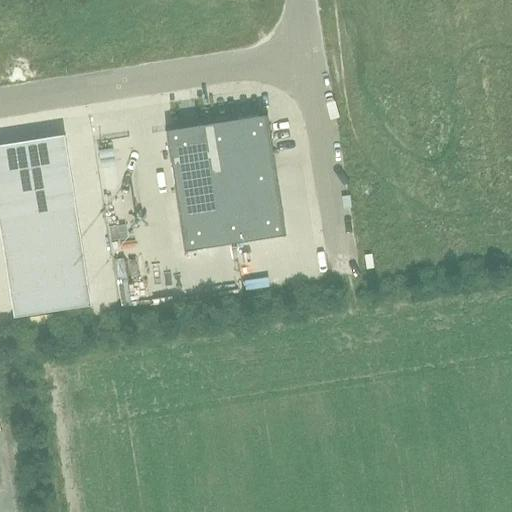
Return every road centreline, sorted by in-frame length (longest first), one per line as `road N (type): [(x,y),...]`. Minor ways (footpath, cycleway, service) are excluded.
road 1 (unclassified): [(0,103),(307,55)]
road 2 (unclassified): [(307,55),(344,271)]
